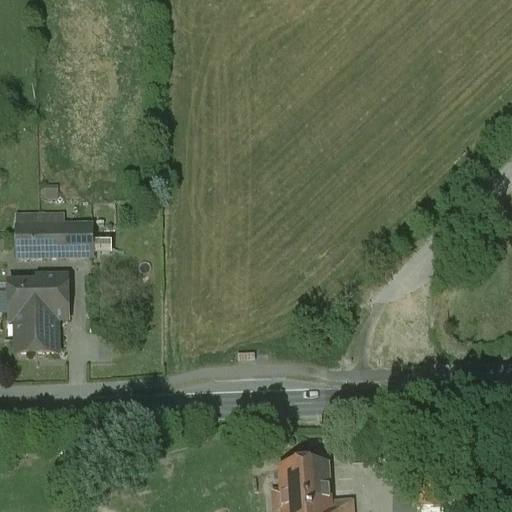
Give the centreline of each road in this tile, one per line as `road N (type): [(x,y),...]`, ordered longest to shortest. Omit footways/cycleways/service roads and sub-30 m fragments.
road 1 (secondary): [(0,416),(390,402)]
road 2 (unclassified): [(390,402),(398,304),(437,247),(511,173)]
road 3 (secondary): [(390,402),(511,397)]
